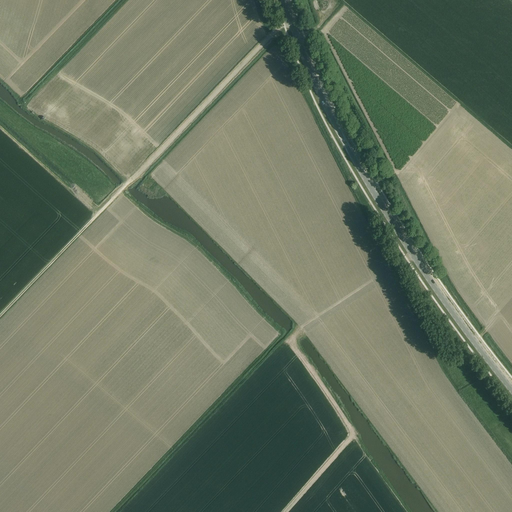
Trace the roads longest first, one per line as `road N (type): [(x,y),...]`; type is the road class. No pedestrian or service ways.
road 1 (track): [(0,314),(264,42),(281,27),(310,30),(337,7)]
road 2 (secondary): [(511,387),(368,189),(279,0)]
